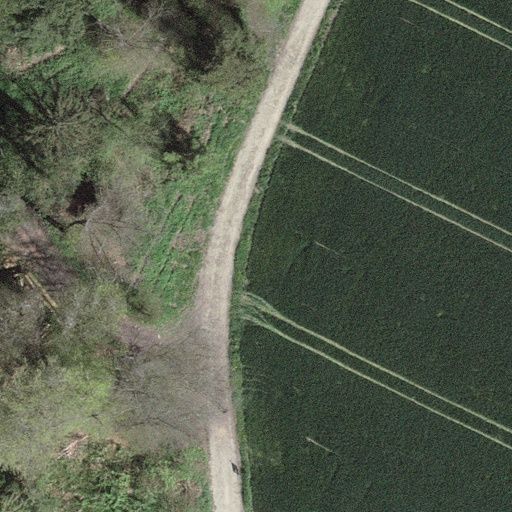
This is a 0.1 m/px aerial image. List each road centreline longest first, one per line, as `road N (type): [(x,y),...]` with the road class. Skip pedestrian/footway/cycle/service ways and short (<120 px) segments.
road 1 (track): [(227,511),(216,386),(221,254),(253,143),(313,0)]
road 2 (track): [(0,186),(96,309),(216,386)]
